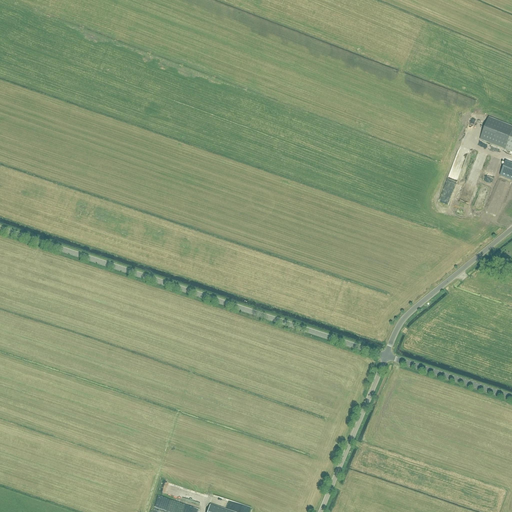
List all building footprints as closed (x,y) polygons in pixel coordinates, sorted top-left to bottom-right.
[(511,126),(487,117),(478,139),(511,152),(511,126)] [(511,164),(505,162),(500,176),(511,181),(511,164)] [(488,173),(480,198),(484,200),(493,174),(488,173)] [(503,188),(497,186),(493,199),(499,201),(503,188)] [(164,492),(178,495),(180,489),(165,486),(164,492)] [(157,505),(164,507),(166,501),(159,499),(157,505)] [(250,511),(251,509),(222,500),(221,504),(228,506),(228,507),(235,508),(236,507),(240,508),(239,511),(240,511),(241,511),(242,511),(244,511),(243,511),(250,511)]
